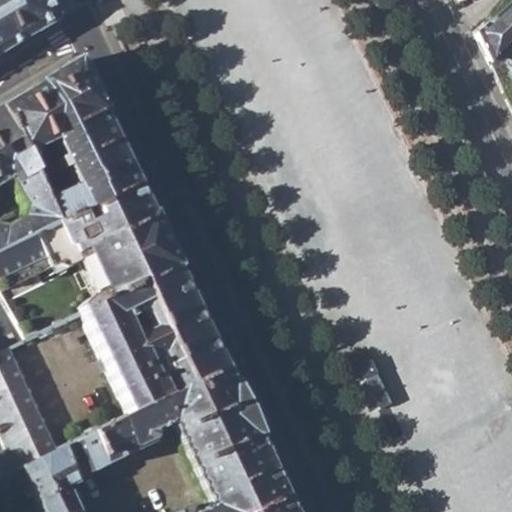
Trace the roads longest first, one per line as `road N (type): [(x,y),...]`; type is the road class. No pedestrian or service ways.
road 1 (secondary): [(87,27),(322,511)]
road 2 (secondary): [(511,172),(443,30)]
